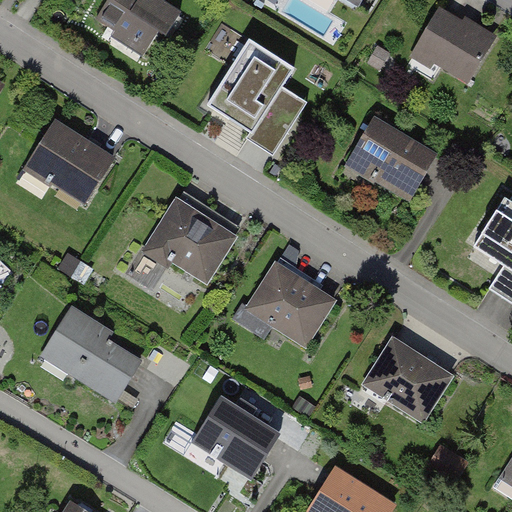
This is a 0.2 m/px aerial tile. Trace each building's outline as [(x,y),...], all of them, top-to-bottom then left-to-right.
[(113,0),(99,21),(121,35),(117,41),(146,60),(163,34),(171,40),(185,18),(157,0),(113,0)] [(372,0),(341,0),(365,13),(372,0)] [(502,43),(446,11),(417,62),(473,94),(502,43)] [(295,73),(250,44),(209,108),(251,135),(247,141),(274,158),(307,107),(283,92),(295,73)] [(0,108),(8,94),(0,88),(0,108)] [(444,159),(382,121),(351,172),(413,209),(444,159)] [(118,164),(58,126),(27,175),(88,212),(118,164)] [(511,196),(478,247),(511,268),(511,196)] [(243,241),(180,202),(149,253),(212,291),(243,241)] [(342,305),(280,267),(250,316),(313,353),(342,305)] [(74,316),(43,363),(117,412),(148,365),(74,316)] [(460,381),(397,342),(366,391),(430,430),(460,381)] [(292,436),(225,398),(193,453),(260,491),(292,436)] [(441,442),(430,465),(460,481),(472,458),(441,442)] [(511,464),(501,481),(511,487),(511,464)] [(398,511),(402,507),(341,469),(314,511),(398,511)]
